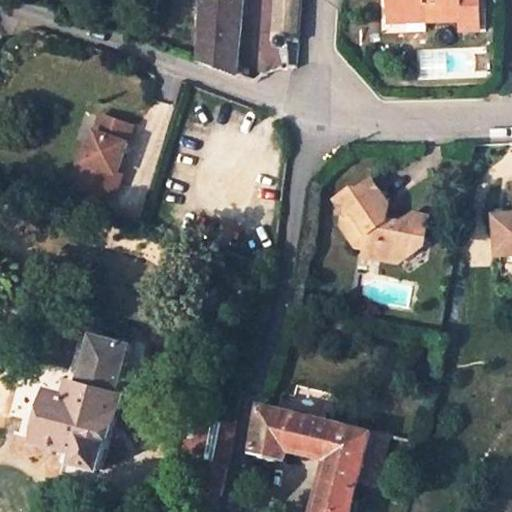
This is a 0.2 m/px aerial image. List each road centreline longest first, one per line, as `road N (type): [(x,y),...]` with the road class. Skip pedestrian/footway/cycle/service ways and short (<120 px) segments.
road 1 (unclassified): [(311,115),(272,326),(247,391),(231,511)]
road 2 (unclassified): [(311,115),(6,0)]
road 3 (unclassified): [(511,116),(311,115)]
